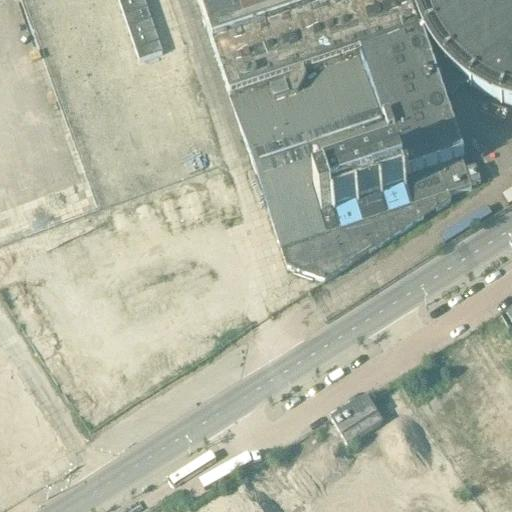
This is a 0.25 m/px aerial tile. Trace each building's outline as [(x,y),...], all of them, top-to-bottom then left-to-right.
[(141,0),(116,0),(138,66),(161,58),(141,0)] [(205,0),(196,3),(266,212),(286,272),(324,286),(450,205),(448,200),(470,192),(470,190),(464,175),(461,164),(463,163),(459,153),(419,41),(405,0),(205,0)] [(511,0),(415,0),(416,5),(418,15),(421,24),(425,34),(429,43),(434,52),(440,61),(447,69),(454,76),(461,83),(470,89),(478,95),(487,100),(497,104),(506,107),(511,108),(511,0)] [(475,171),(464,175),(470,190),(480,186),(475,171)] [(0,315),(0,367),(29,350),(5,312),(0,315)] [(381,426),(366,402),(330,424),(346,449),(381,426)] [(0,491),(23,476),(0,439),(0,491)]
